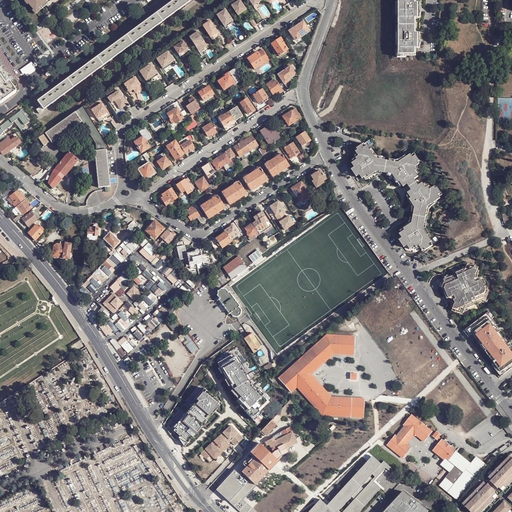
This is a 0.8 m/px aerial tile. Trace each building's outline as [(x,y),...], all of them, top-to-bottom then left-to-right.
[(26,0),(28,3),(33,9),(35,11),(47,0),(26,0)] [(35,14),(48,2),(47,0),(35,11),(33,9),(32,10),(35,14)] [(42,106),(44,109),(81,82),(84,80),(93,72),(97,70),(185,4),(190,0),(172,0),(170,2),(154,14),(140,24),(121,38),(87,63),(77,71),(68,78),(52,90),(38,100),(42,106)] [(239,0),(232,0),(229,2),(237,14),(246,9),(239,0)] [(415,0),(400,0),(401,1),(399,1),(399,10),(399,16),(401,16),(401,24),(416,24),(416,16),(418,16),(417,9),(417,5),(420,5),(420,1),(416,1),(415,0)] [(216,14),(224,26),(232,20),(225,9),(216,14)] [(209,21),(202,26),(210,37),(217,32),(209,21)] [(303,21),(289,31),(290,33),(294,37),(296,40),(302,36),(310,31),(303,21)] [(416,24),(401,24),(401,32),(400,31),(400,40),(400,47),(401,47),(401,54),(416,54),(416,47),(418,47),(418,39),(418,35),(420,35),(420,31),(416,31),(416,24)] [(197,32),(189,37),(195,47),(198,45),(201,50),(207,46),(197,32)] [(296,40),(296,45),(304,40),(302,36),(296,40)] [(271,44),(279,55),(287,49),(283,42),(283,41),(281,37),(271,44)] [(183,41),(174,47),(179,54),(188,48),(183,41)] [(401,54),(401,47),(400,47),(398,47),(398,56),(406,56),(406,54),(401,54)] [(262,49),(258,52),(264,62),(269,59),(262,49)] [(257,51),(247,58),(255,69),(264,62),(258,52),(257,51)] [(167,52),(157,58),(163,68),(169,64),(171,65),(175,62),(167,52)] [(284,83),(284,84),(288,81),(292,79),(291,78),(291,77),(295,74),(290,66),(288,64),(284,66),(286,69),(274,77),(275,79),(276,81),(280,86),(281,85),(284,83)] [(150,65),(140,72),(148,82),(151,80),(151,78),(157,74),(150,65)] [(217,81),(224,90),(241,78),(235,68),(225,75),(225,76),(217,81)] [(0,103),(16,92),(0,69),(0,103)] [(135,77),(124,84),(128,91),(132,88),(133,89),(136,88),(139,91),(143,88),(135,77)] [(266,85),(273,95),(278,92),(279,93),(283,91),(280,86),(276,81),(273,83),(271,81),(266,85)] [(214,94),(209,85),(204,89),(200,91),(199,92),(204,101),(214,94)] [(259,103),(268,97),(262,89),(253,95),(259,103)] [(113,90),(106,95),(111,102),(115,100),(118,104),(120,108),(124,106),(128,103),(119,90),(115,93),(113,90)] [(199,108),(192,97),(188,100),(190,103),(186,106),(191,113),(188,115),(192,122),(195,121),(197,119),(196,117),(195,118),(192,113),(199,108)] [(248,114),(255,109),(247,98),(240,102),(248,114)] [(97,102),(89,107),(98,118),(108,111),(102,102),(99,104),(97,102)] [(84,106),(77,111),(83,121),(82,122),(92,136),(96,144),(97,150),(106,149),(109,147),(105,140),(92,119),(85,108),(84,106)] [(229,111),(235,121),(239,118),(243,116),(237,106),(229,111)] [(184,118),(177,107),(167,114),(170,119),(169,119),(172,124),(176,121),(177,122),(184,118)] [(295,108),(292,110),(297,119),(300,117),(299,114),(295,108)] [(21,110),(0,126),(4,130),(13,124),(11,122),(14,120),(21,129),(26,126),(24,124),(29,121),(21,110)] [(288,125),(297,119),(292,110),(287,113),(287,112),(286,112),(283,114),(284,115),(283,116),(288,125)] [(83,121),(77,111),(45,133),(51,140),(52,142),(53,143),(82,122),(83,121)] [(225,129),(236,122),(235,121),(229,111),(218,118),(225,129)] [(186,131),(197,124),(195,121),(192,122),(184,128),(186,131)] [(211,123),(202,128),(208,137),(211,135),(212,136),(217,133),(211,123)] [(280,137),(272,125),(271,125),(267,128),(267,127),(266,126),(260,130),(263,135),(265,134),(268,139),(266,140),(268,142),(269,144),(280,137)] [(141,152),(150,147),(148,144),(148,143),(146,141),(152,137),(145,127),(139,131),(142,135),(133,140),(135,142),(134,142),(137,145),(136,146),(136,148),(136,149),(138,150),(139,149),(141,152)] [(296,136),(302,146),(305,143),(309,141),(310,140),(309,138),(305,131),(296,136)] [(51,140),(45,133),(44,133),(39,137),(45,145),(51,140)] [(243,140),(249,150),(258,145),(251,135),(243,140)] [(21,142),(17,136),(11,141),(8,143),(1,148),(0,148),(0,149),(4,154),(21,142)] [(185,153),(194,148),(189,140),(187,137),(178,142),(185,153)] [(0,143),(0,146),(1,148),(8,143),(6,139),(0,143)] [(183,154),(184,154),(175,140),(166,146),(175,159),(179,157),(181,156),(181,158),(184,156),(183,154)] [(240,155),(240,156),(244,154),(248,151),(249,150),(243,140),(234,147),(237,151),(240,155)] [(52,160),(61,153),(53,143),(52,142),(43,148),(52,160)] [(293,142),(284,148),(286,151),(291,158),(299,152),(293,142)] [(377,160),(367,145),(364,147),(362,144),(358,147),(358,149),(355,151),(358,156),(355,157),(357,159),(351,163),(354,167),(352,168),(357,175),(359,174),(362,178),(367,174),(368,176),(369,175),(376,170),(382,171),(385,172),(387,159),(379,158),(379,160),(377,160)] [(259,149),(263,155),(267,152),(263,146),(259,149)] [(94,151),(98,188),(106,187),(110,186),(106,149),(97,150),(94,151)] [(230,149),(218,157),(223,166),(224,167),(226,169),(229,166),(227,163),(229,162),(232,160),(230,158),(234,155),(230,149)] [(79,159),(70,151),(55,168),(51,166),(47,171),(62,179),(79,159)] [(156,173),(149,162),(151,160),(146,152),(143,154),(148,162),(137,169),(143,178),(144,179),(146,179),(147,179),(156,173)] [(289,165),(282,153),(281,153),(276,156),(264,164),(272,176),(289,165)] [(395,163),(395,161),(387,159),(385,172),(389,173),(391,174),(396,182),(397,183),(399,182),(402,187),(407,184),(409,187),(417,182),(415,179),(418,176),(415,171),(417,169),(415,167),(419,164),(418,162),(419,159),(416,155),(413,157),(411,154),(395,163)] [(162,169),(170,164),(165,156),(157,161),(162,169)] [(211,161),(217,169),(222,166),(223,166),(218,157),(211,161)] [(240,161),(244,168),(248,165),(244,158),(240,161)] [(28,159),(23,165),(39,179),(45,172),(28,159)] [(202,168),(207,176),(215,171),(209,163),(202,168)] [(251,190),(268,179),(260,167),(243,178),(251,190)] [(320,170),(311,175),(314,180),(312,181),(316,187),(323,182),(322,180),(325,178),(320,170)] [(376,170),(369,175),(372,179),(382,171),(376,170)] [(396,182),(391,174),(389,173),(388,176),(394,184),(396,182)] [(203,176),(194,182),(199,189),(200,191),(201,192),(210,186),(203,176)] [(188,177),(185,179),(190,187),(193,185),(188,177)] [(176,184),(181,193),(185,190),(190,188),(190,187),(185,179),(184,179),(176,184)] [(221,192),(229,204),(247,193),(239,181),(221,192)] [(310,195),(301,182),(296,185),(297,185),(296,185),(296,186),(293,187),(295,190),(295,191),(295,192),(296,194),(298,196),(297,197),(300,201),(304,198),(305,199),(310,195)] [(423,182),(419,185),(417,182),(409,187),(411,190),(407,193),(411,198),(409,200),(415,207),(414,211),(414,215),(426,218),(427,210),(426,210),(426,208),(440,198),(438,194),(441,193),(439,189),(436,189),(434,186),(430,189),(428,186),(426,187),(423,182)] [(12,188),(2,195),(4,199),(14,191),(12,188)] [(171,188),(165,192),(166,194),(163,196),(164,198),(162,199),(164,202),(166,205),(177,198),(171,188)] [(16,206),(26,199),(22,194),(21,195),(20,194),(18,191),(10,197),(10,198),(14,203),(16,206)] [(200,206),(208,218),(225,207),(217,195),(200,206)] [(26,200),(17,207),(21,212),(23,215),(32,208),(29,204),(28,204),(26,200)] [(279,200),(270,206),(276,215),(275,215),(277,218),(284,214),(282,211),(285,209),(279,200)] [(415,207),(409,200),(407,202),(412,210),(414,211),(415,207)] [(200,215),(202,214),(195,204),(193,205),(200,215)] [(186,210),(190,215),(188,216),(191,221),(197,217),(200,215),(193,205),(186,210)] [(504,211),(502,212),(505,226),(507,227),(511,224),(511,219),(509,220),(508,216),(511,216),(509,210),(504,211)] [(258,232),(259,234),(263,233),(264,234),(272,229),(261,212),(253,218),(255,222),(252,224),(258,232)] [(35,221),(37,220),(39,218),(36,214),(34,216),(31,213),(22,219),(28,226),(33,222),(35,221)] [(206,220),(202,214),(200,215),(197,217),(201,223),(206,220)] [(284,214),(277,218),(285,230),(294,224),(289,216),(287,217),(284,214)] [(422,225),(425,225),(426,218),(414,215),(413,220),(412,223),(405,228),(403,229),(405,231),(399,234),(402,238),(400,240),(405,246),(406,246),(409,250),(415,246),(416,248),(419,246),(422,251),(424,249),(427,250),(431,247),(429,244),(432,242),(422,226),(422,225)] [(134,219),(131,223),(137,228),(139,225),(134,219)] [(164,228),(155,220),(152,224),(151,224),(149,226),(146,230),(155,239),(164,228)] [(412,223),(413,220),(410,220),(403,225),(405,228),(412,223)] [(42,232),(44,230),(36,222),(35,224),(36,225),(42,232)] [(137,228),(131,223),(128,226),(129,227),(128,228),(132,232),(137,228)] [(245,228),(247,231),(247,232),(247,234),(247,235),(249,236),(251,236),(254,234),(258,232),(252,224),(245,228)] [(35,240),(43,232),(42,232),(36,225),(31,230),(29,233),(35,240)] [(233,225),(224,230),(225,232),(231,240),(239,234),(233,225)] [(87,239),(97,241),(97,235),(98,235),(99,232),(98,232),(98,227),(93,227),(88,226),(87,239)] [(168,243),(176,234),(173,231),(172,231),(170,234),(166,230),(161,236),(163,238),(167,242),(168,243)] [(225,232),(215,238),(221,246),(221,248),(231,241),(231,240),(225,232)] [(120,242),(112,234),(108,237),(106,235),(103,238),(109,244),(110,245),(113,248),(120,242)] [(264,242),(268,248),(278,242),(276,239),(273,235),(264,242)] [(163,238),(161,241),(157,246),(164,253),(168,248),(165,244),(167,242),(163,238)] [(210,242),(215,250),(221,246),(215,238),(210,242)] [(187,258),(189,265),(190,267),(195,266),(195,264),(202,262),(202,265),(213,263),(211,254),(211,253),(201,255),(200,250),(199,250),(197,249),(195,250),(194,251),(187,253),(184,241),(183,241),(178,242),(177,243),(178,246),(177,246),(180,259),(187,258)] [(70,252),(72,244),(65,242),(65,245),(61,244),(57,244),(56,243),(55,244),(54,245),(52,255),(57,256),(69,259),(70,252)] [(129,253),(134,248),(128,242),(123,247),(129,253)] [(184,273),(150,242),(140,252),(148,259),(153,254),(156,257),(151,263),(174,284),(184,273)] [(249,255),(253,261),(262,255),(258,249),(249,255)] [(224,268),(232,278),(247,267),(239,256),(224,268)] [(479,267),(468,262),(465,269),(456,273),(458,279),(455,280),(454,278),(451,279),(451,278),(443,276),(439,286),(444,289),(448,298),(454,296),(455,299),(453,300),(454,304),(451,311),(462,315),(464,310),(474,306),(471,300),(474,299),(475,301),(479,299),(480,300),(487,303),(491,291),(485,289),(481,280),(476,282),(474,279),(476,278),(475,275),(479,267)] [(101,282),(112,272),(107,266),(96,276),(101,282)] [(93,277),(89,281),(97,288),(100,284),(93,277)] [(120,296),(125,291),(120,286),(115,291),(120,296)] [(134,286),(127,293),(134,300),(141,293),(134,286)] [(233,316),(237,317),(240,314),(241,310),(239,306),(240,306),(229,291),(228,292),(225,289),(221,288),(217,291),(217,295),(219,298),(218,299),(229,314),(230,313),(233,316)] [(113,293),(103,303),(113,313),(123,303),(113,293)] [(308,333),(312,339),(329,326),(350,310),(360,303),(356,297),(308,333)] [(132,305),(127,310),(133,315),(137,310),(132,305)] [(150,315),(144,320),(152,330),(160,323),(159,322),(170,314),(162,305),(154,311),(159,318),(156,321),(150,315)] [(442,361),(392,308),(371,329),(419,383),(442,361)] [(118,313),(125,322),(129,318),(122,310),(118,313)] [(466,330),(464,331),(468,337),(471,336),(472,334),(475,333),(488,350),(495,361),(493,363),(494,364),(498,370),(496,372),(500,378),(511,369),(511,354),(510,352),(508,349),(510,348),(508,345),(506,346),(502,340),(497,334),(499,333),(497,330),(495,332),(493,328),(495,327),(491,321),(493,320),(488,314),(466,330)] [(143,325),(113,344),(121,356),(138,345),(137,342),(145,337),(144,336),(148,334),(143,325)] [(251,332),(244,337),(254,353),(262,347),(251,332)] [(485,352),(488,350),(475,333),(472,334),(485,352)] [(327,334),(278,377),(291,391),(322,414),(351,415),(352,397),(331,396),(311,373),(333,353),(354,354),(355,336),(327,334)] [(281,356),(283,359),(308,340),(306,337),(281,356)] [(243,409),(254,421),(261,414),(257,410),(269,399),(250,379),(256,376),(237,346),(214,360),(230,389),(247,406),(243,409)] [(493,363),(495,361),(488,350),(485,352),(493,363)] [(265,367),(268,371),(274,367),(271,362),(265,367)] [(184,446),(222,402),(201,383),(165,427),(173,437),(176,439),(180,439),(182,442),(184,446)] [(365,398),(352,397),(351,415),(351,418),(363,418),(365,398)] [(262,439),(276,424),(294,405),(289,400),(286,404),(279,410),(277,413),(274,417),(258,434),(262,439)] [(400,440),(392,450),(408,463),(416,453),(411,449),(418,441),(422,441),(429,447),(437,437),(433,433),(428,429),(417,420),(408,430),(410,431),(402,441),(400,440)] [(220,434),(228,443),(231,440),(229,439),(232,437),(238,443),(243,438),(231,425),(220,434)] [(297,442),(289,427),(281,431),(272,437),(272,438),(278,449),(281,455),(288,452),(286,448),(297,442)] [(211,442),(220,452),(224,449),(226,447),(227,448),(230,445),(228,443),(220,434),(211,442)] [(229,439),(231,440),(235,445),(238,443),(232,437),(229,439)] [(439,439),(437,441),(442,446),(444,443),(447,441),(442,437),(439,439)] [(278,449),(272,438),(271,438),(265,442),(266,445),(265,445),(263,446),(270,453),(271,454),(274,451),(278,449)] [(255,440),(247,449),(252,454),(255,457),(266,467),(275,458),(271,454),(270,453),(263,446),(255,440)] [(211,442),(201,452),(206,458),(209,456),(212,456),(215,459),(221,453),(220,452),(211,442)] [(447,445),(437,455),(443,460),(444,462),(445,460),(448,462),(456,453),(447,445)] [(281,455),(278,449),(274,451),(271,454),(275,458),(276,459),(281,455)] [(445,479),(439,487),(455,501),(485,467),(476,459),(471,466),(456,453),(448,462),(445,460),(444,462),(441,466),(444,468),(446,466),(449,468),(452,465),(463,473),(462,474),(464,476),(454,487),(445,479)] [(255,457),(252,454),(246,460),(249,463),(250,463),(255,457)] [(363,454),(324,495),(335,506),(374,464),(363,454)] [(494,481),(492,482),(498,488),(499,487),(502,489),(505,486),(507,487),(511,481),(511,457),(511,456),(501,466),(502,467),(497,472),(496,471),(490,477),(494,481)] [(269,470),(266,467),(255,457),(250,463),(248,465),(241,472),(255,485),(269,470)] [(266,467),(269,470),(278,461),(276,459),(275,458),(266,467)] [(380,464),(377,466),(382,472),(385,470),(380,464)] [(446,466),(444,468),(450,474),(445,479),(454,487),(464,476),(462,474),(463,473),(452,465),(449,468),(446,466)] [(259,511),(244,497),(255,485),(241,472),(236,468),(219,488),(244,511),(259,511)] [(339,511),(336,508),(334,510),(335,511),(358,511),(379,490),(370,482),(373,478),(371,476),(339,511)] [(467,506),(466,507),(471,511),(478,511),(485,505),(487,507),(495,498),(494,497),(497,494),(495,491),(496,490),(490,485),(489,486),(485,482),(479,488),(480,489),(475,494),(474,493),(464,503),(467,506)] [(353,488),(345,497),(348,500),(356,491),(353,488)] [(404,490),(383,511),(404,511),(407,509),(409,511),(428,511),(430,510),(404,490)] [(320,511),(325,507),(328,511),(331,508),(318,496),(303,511),(320,511)] [(508,511),(511,508),(511,507),(506,502),(504,505),(503,504),(494,511),(508,511)]
